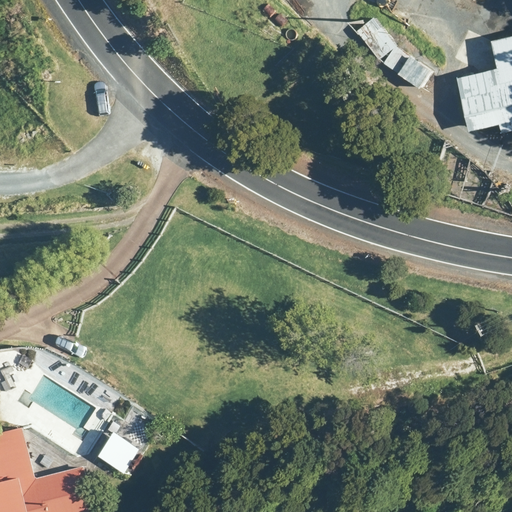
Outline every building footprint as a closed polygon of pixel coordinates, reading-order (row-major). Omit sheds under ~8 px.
[(270,5),(265,9),(272,16),(276,12),(270,5)] [(288,21),(281,14),(276,19),(282,26),(288,21)] [(382,16),(364,30),(386,58),(404,44),(382,16)] [(510,68),(468,78),(481,131),(510,124),(511,131),(511,38),(503,40),(510,68)] [(425,58),(404,45),(394,60),(415,73),(425,58)] [(0,511),(96,511),(101,511),(95,485),(98,485),(93,467),(43,479),(30,427),(0,434),(0,511)]
